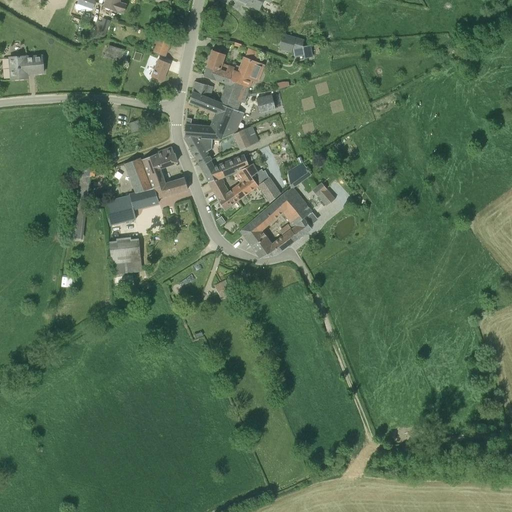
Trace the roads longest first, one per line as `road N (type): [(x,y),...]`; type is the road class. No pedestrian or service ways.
road 1 (track): [(511,432),(392,449),(375,443),(305,275)]
road 2 (track): [(42,357),(219,241)]
road 3 (unclassified): [(0,103),(102,98),(178,109)]
road 4 (unclassified): [(219,241),(178,142),(178,109)]
